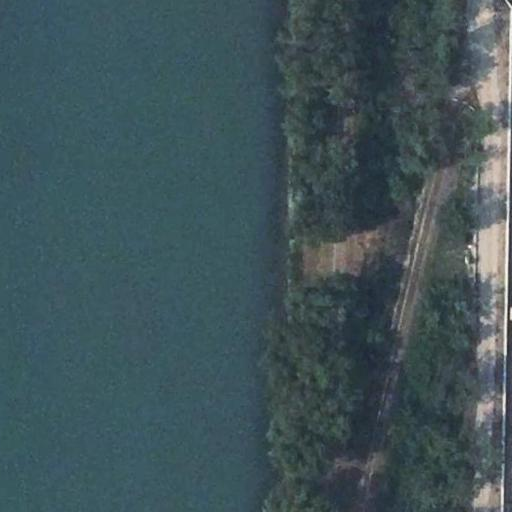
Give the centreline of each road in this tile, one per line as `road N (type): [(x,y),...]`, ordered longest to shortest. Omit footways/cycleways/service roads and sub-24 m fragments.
road 1 (track): [(358,511),(471,49),(494,1)]
road 2 (track): [(479,511),(500,295),(505,129),(494,0)]
road 3 (track): [(338,511),(344,0)]
